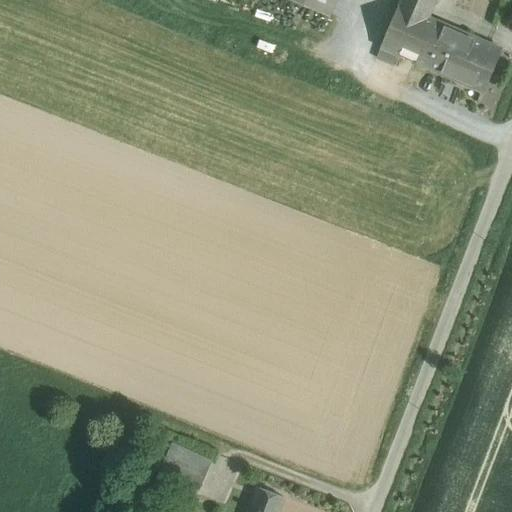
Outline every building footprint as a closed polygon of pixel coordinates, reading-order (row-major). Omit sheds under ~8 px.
[(337,0),(294,0),(331,16),(337,0)] [(401,0),(381,47),(398,54),(427,67),(446,24),(430,17),(437,0),(401,0)] [(502,49),(446,24),(427,67),(485,92),(502,49)] [(398,54),(381,47),(377,57),(393,65),(398,54)] [(173,441),(157,480),(197,496),(213,457),(173,441)] [(278,511),(285,497),(260,488),(252,510),(257,511),(278,511)]
